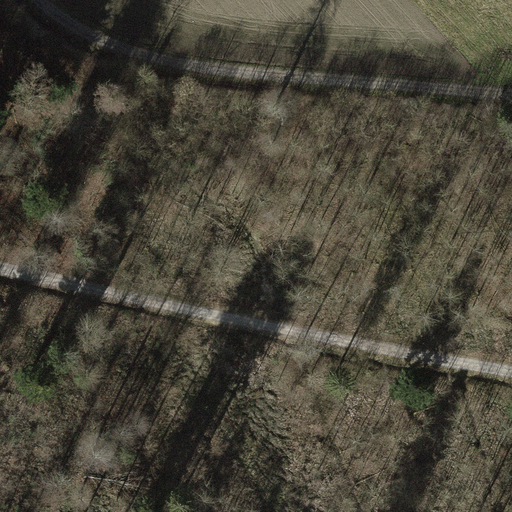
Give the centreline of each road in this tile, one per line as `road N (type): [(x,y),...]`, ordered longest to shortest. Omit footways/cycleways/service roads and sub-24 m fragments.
road 1 (track): [(511,372),(0,268)]
road 2 (track): [(38,0),(83,32),(168,62),(511,95)]
